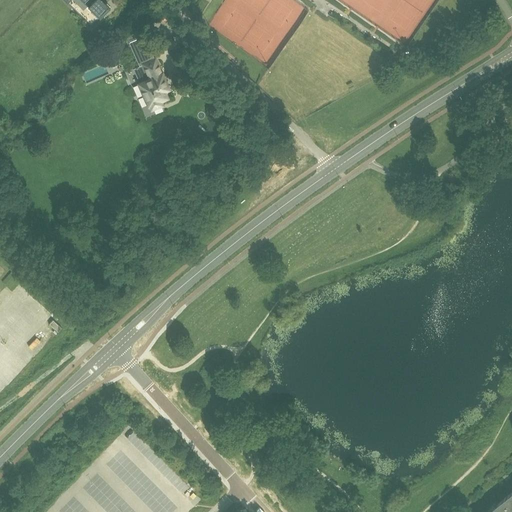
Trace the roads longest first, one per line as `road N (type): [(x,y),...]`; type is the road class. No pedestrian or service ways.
road 1 (residential): [(335,169),(190,32),(180,0)]
road 2 (residential): [(263,511),(117,354)]
road 3 (tertiary): [(167,298),(335,169)]
road 4 (tertiary): [(335,169),(511,53)]
